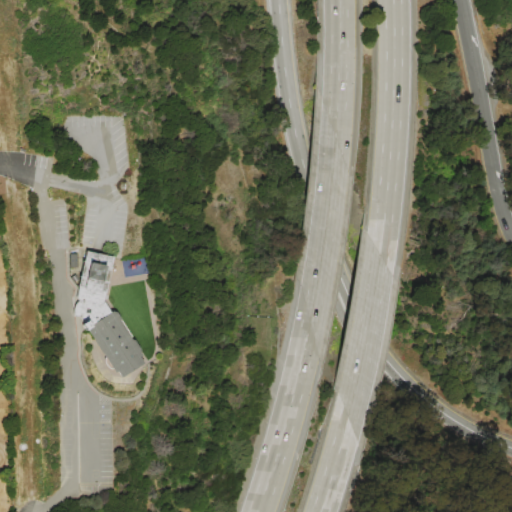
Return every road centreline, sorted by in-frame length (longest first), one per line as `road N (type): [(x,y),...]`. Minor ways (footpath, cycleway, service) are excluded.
road 1 (motorway): [(277,0),(299,147),(364,325),(427,401),(511,448)]
road 2 (motorway): [(378,254),(392,0)]
road 3 (motorway): [(308,321),(256,511)]
road 4 (motorway): [(495,183),(459,0)]
road 5 (motorway): [(333,137),(308,321)]
road 6 (motorway): [(346,417),(378,254)]
road 7 (motorway): [(337,0),(333,137)]
